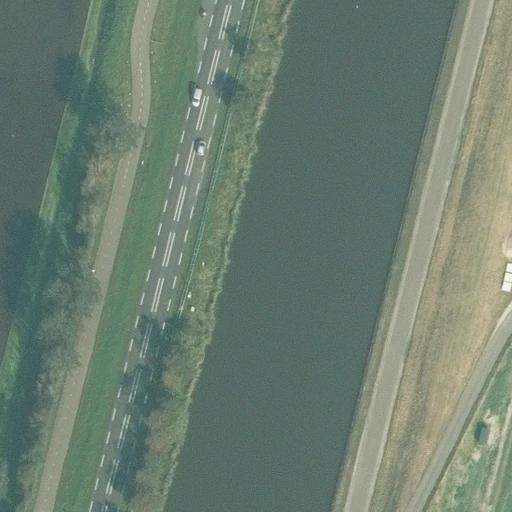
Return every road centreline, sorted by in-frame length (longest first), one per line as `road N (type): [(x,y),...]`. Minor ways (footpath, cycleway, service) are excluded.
road 1 (primary): [(104,511),(230,0)]
road 2 (unclassified): [(358,511),(484,0)]
road 3 (unclassified): [(42,511),(136,128),(148,0)]
road 4 (unclassified): [(414,511),(511,320)]
